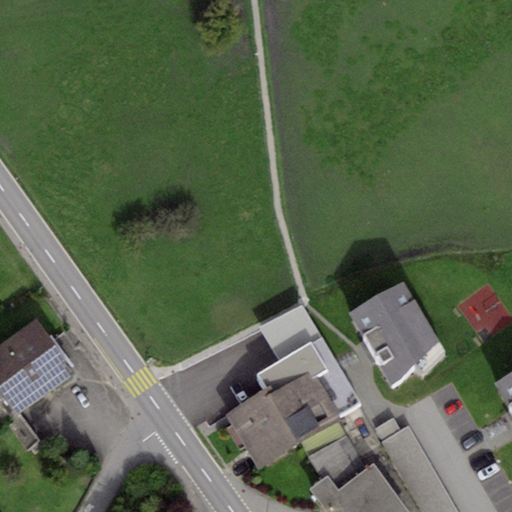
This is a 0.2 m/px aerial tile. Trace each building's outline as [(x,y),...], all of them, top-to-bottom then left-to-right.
[(404,282),(349,314),(392,387),(415,364),(423,374),(445,351),(439,341),(404,282)] [(303,307),(260,329),(280,362),(323,338),(303,307)] [(0,392),(17,416),(74,376),(34,320),(0,344),(0,392)] [(274,393),(269,396),(299,445),(338,420),(341,418),(360,405),(323,338),(280,362),(258,375),(267,389),(270,387),(274,393)] [(511,373),(494,384),(511,413),(511,373)] [(269,396),(274,393),(270,387),(267,389),(225,415),(259,469),(299,445),(269,396)] [(338,420),(299,445),(309,457),(347,437),(338,420)] [(376,429),(384,442),(400,433),(393,420),(376,429)] [(458,511),(410,427),(400,433),(384,442),(380,444),(419,511),(458,511)] [(347,437),(309,457),(322,481),(328,477),(339,491),(369,468),(347,437)] [(322,481),(311,490),(328,511),(362,511),(392,489),(374,464),(369,468),(339,491),(328,477),(322,481)] [(409,511),(392,489),(362,511),(409,511)]
